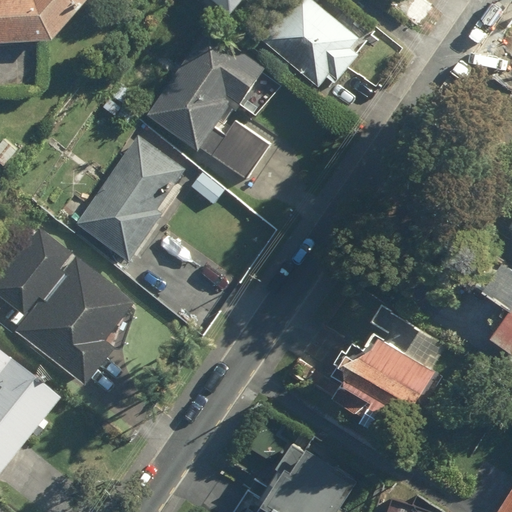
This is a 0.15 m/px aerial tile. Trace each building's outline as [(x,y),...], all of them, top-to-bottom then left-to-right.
[(0,0),(0,45),(52,45),(92,0),(0,0)] [(207,0),(230,19),(246,0),(207,0)] [(336,85),(361,58),(351,49),(359,39),(316,0),(297,0),(264,36),(317,85),(326,75),(336,85)] [(238,115),(264,73),(209,35),(148,114),(199,153),(232,111),(238,115)] [(236,122),(215,159),(251,179),(272,142),(236,122)] [(163,210),(191,172),(142,136),(78,223),(132,263),(169,214),(163,210)] [(38,232),(0,276),(0,297),(24,318),(11,333),(78,389),(106,349),(99,342),(131,303),(74,256),(71,260),(38,232)] [(448,344),(382,303),(367,327),(375,332),(364,350),(359,347),(341,376),(404,415),(448,344)] [(511,305),(491,336),(511,350),(511,305)] [(0,472),(60,399),(0,350),(0,472)] [(338,511),(356,481),(289,444),(251,511),(338,511)] [(237,511),(257,481),(215,454),(186,499),(204,511),(237,511)] [(511,511),(511,488),(497,511),(511,511)]
